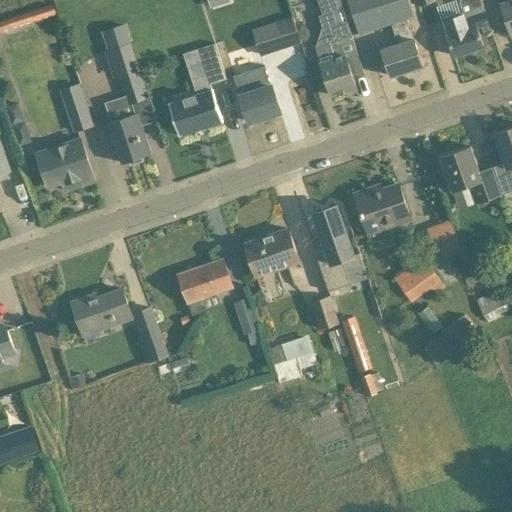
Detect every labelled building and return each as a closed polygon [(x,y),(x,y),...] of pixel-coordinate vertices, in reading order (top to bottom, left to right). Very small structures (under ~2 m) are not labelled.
[(317,0),(322,15),(343,8),(340,0),(317,0)] [(415,16),(409,0),(348,0),(360,34),(392,23),(399,44),(382,49),(391,76),(423,65),(408,18),(415,16)] [(483,45),(478,29),(490,25),(481,0),(461,0),(465,11),(442,19),(448,36),(447,36),(454,55),(483,45)] [(511,0),(501,4),(505,16),(511,35),(511,0)] [(292,15),(251,28),(261,58),(302,44),(292,15)] [(352,35),(347,20),(332,25),(337,41),(316,47),(332,95),(356,87),(355,82),(366,78),(353,36),(352,35)] [(226,80),(215,45),(198,50),(209,85),(226,80)] [(235,75),(236,80),(249,121),(281,111),(273,86),(271,86),(266,70),(252,75),(251,70),(248,67),(235,71),(235,75)] [(128,105),(148,98),(138,69),(118,76),(128,105)] [(62,90),(76,131),(93,125),(79,84),(62,90)] [(223,121),(217,102),(213,89),(169,103),(180,135),(223,121)] [(13,125),(19,123),(24,117),(19,103),(6,107),(13,125)] [(151,153),(145,134),(138,112),(109,121),(123,163),(151,153)] [(511,126),(495,133),(506,162),(494,166),(496,172),(501,184),(504,194),(511,190),(511,126)] [(37,153),(48,186),(76,176),(79,185),(95,180),(81,138),(37,153)] [(0,174),(10,171),(0,141),(0,174)] [(469,185),(476,203),(504,194),(501,184),(496,172),(494,166),(480,171),(471,146),(441,156),(453,190),(469,185)] [(374,192),(373,187),(355,194),(369,233),(370,232),(371,234),(386,229),(385,227),(412,218),(399,183),(374,192)] [(314,246),(329,290),(351,283),(342,259),(353,255),(336,205),(315,213),(325,242),(314,246)] [(451,218),(428,227),(441,258),(463,248),(451,218)] [(300,261),(295,247),(289,228),(245,243),(257,276),(300,261)] [(234,286),(230,277),(223,258),(179,274),(189,302),(234,286)] [(424,258),(395,279),(412,302),(432,288),(435,293),(445,286),(424,258)] [(133,317),(130,307),(123,288),(90,300),(89,296),(72,302),(84,335),(133,317)] [(476,299),(486,320),(511,307),(511,292),(495,300),(491,292),(476,299)] [(340,323),(331,296),(312,302),(320,330),(340,323)] [(245,335),(248,334),(252,344),(265,340),(250,297),(234,303),(245,335)] [(432,332),(443,325),(431,304),(420,311),(432,332)] [(148,364),(150,363),(170,355),(153,306),(135,313),(143,336),(138,338),(148,364)] [(443,334),(424,346),(437,366),(480,336),(465,315),(441,331),(443,334)] [(343,321),(359,372),(373,368),(356,317),(343,321)] [(16,352),(13,345),(6,326),(0,328),(0,366),(4,365),(1,357),(16,352)] [(270,347),(275,364),(288,360),(282,343),(270,347)] [(280,382),(281,382),(303,375),(301,368),(303,368),(299,357),(288,360),(275,364),(274,365),(277,373),(280,382)] [(75,388),(87,383),(83,372),(71,377),(75,388)] [(377,391),(371,375),(371,374),(361,377),(368,396),(378,393),(377,391)] [(31,425),(0,436),(0,463),(0,465),(40,450),(31,425)]
